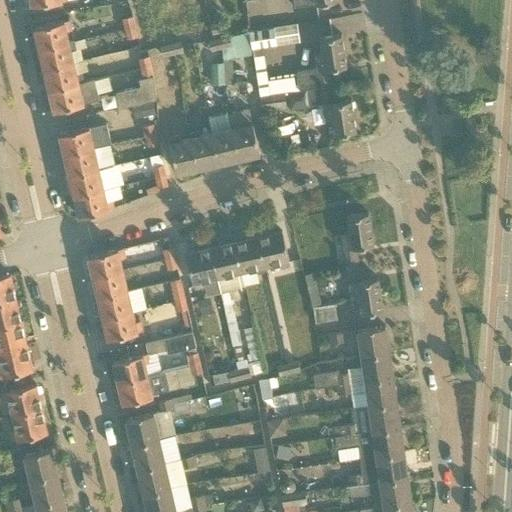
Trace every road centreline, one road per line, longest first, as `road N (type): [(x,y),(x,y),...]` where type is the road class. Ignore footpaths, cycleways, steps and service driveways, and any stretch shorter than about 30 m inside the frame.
road 1 (residential): [(45,250),(406,143)]
road 2 (residential): [(406,143),(457,484),(453,511)]
road 3 (residential): [(108,511),(45,250)]
road 4 (residential): [(45,250),(0,55)]
road 5 (residential): [(406,143),(384,0)]
